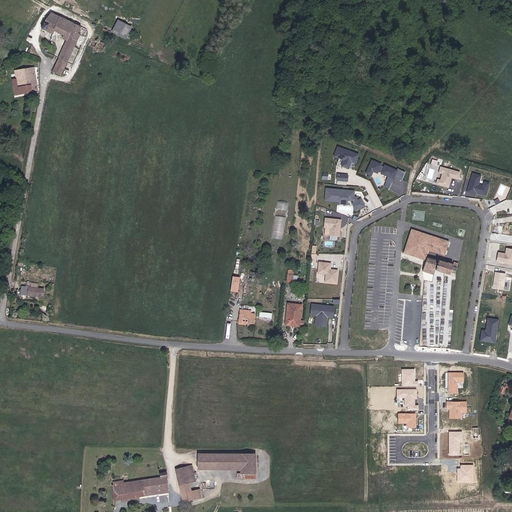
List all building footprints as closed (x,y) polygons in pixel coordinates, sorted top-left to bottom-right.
[(52,32),(54,29),(58,31),(62,23),(65,16),(51,10),(47,15),(42,27),(52,32)] [(131,17),(120,12),(115,24),(125,29),(131,17)] [(79,30),(82,24),(65,16),(62,23),(79,30)] [(62,23),(58,31),(63,33),(62,36),(66,38),(67,35),(77,40),(81,31),(79,30),(62,23)] [(66,38),(58,58),(67,62),(71,54),(77,40),(67,35),(66,38)] [(106,41),(93,35),(90,42),(103,48),(106,41)] [(67,62),(58,58),(52,70),(62,74),(67,62)] [(17,76),(12,76),(14,92),(37,89),(34,67),(16,69),(17,76)] [(358,155),(338,147),(334,156),(344,160),(341,166),(348,168),(351,160),(355,162),(358,155)] [(381,165),(372,160),(366,173),(371,176),(373,171),(378,173),(379,171),(382,173),(381,174),(388,177),(386,182),(391,184),(394,177),(402,181),(405,173),(398,169),(396,173),(393,172),(394,170),(385,165),(384,167),(381,166),(381,165)] [(455,177),(456,170),(437,165),(436,171),(439,172),(437,178),(435,178),(433,182),(446,185),(448,175),(455,177)] [(475,182),(478,173),(469,171),(464,190),(468,191),(468,189),(473,190),(482,193),(485,185),(480,184),(475,182)] [(351,195),(351,191),(326,188),(325,199),(339,201),(347,201),(347,200),(353,201),(354,202),(355,205),(353,206),(355,210),(364,206),(360,199),(357,201),(355,197),(353,197),(353,195),(351,195)] [(283,239),(288,202),(277,201),(272,237),(283,239)] [(338,227),(338,223),(339,223),(340,219),(324,217),(323,227),(329,227),(329,235),(338,236),(339,228),(338,227)] [(413,229),(411,236),(406,251),(422,256),(426,246),(430,247),(430,249),(445,254),(447,249),(450,240),(413,229)] [(511,263),(511,260),(511,252),(511,250),(511,248),(503,247),(502,252),(495,251),(493,260),(511,263)] [(455,274),(459,274),(461,265),(452,262),(452,265),(435,260),(427,258),(425,271),(428,272),(436,274),(438,270),(451,274),(451,273),(455,274)] [(328,271),(329,263),(318,262),(317,272),(325,273),(324,281),(335,282),(336,270),(331,269),(331,271),(328,271)] [(504,290),(506,274),(496,272),(493,288),(504,290)] [(233,275),(231,291),(239,291),(240,276),(233,275)] [(47,287),(22,284),(20,293),(45,296),(47,287)] [(301,304),(287,302),(285,324),(302,326),(303,321),(299,320),(301,304)] [(333,317),(334,307),(312,304),(311,315),(316,315),(315,323),(326,324),(327,317),(333,317)] [(252,312),(240,311),(239,324),(256,325),(257,316),(252,316),(252,312)] [(494,342),(498,320),(488,318),(486,330),(482,330),(480,340),(494,342)] [(413,381),(413,369),(401,369),(401,385),(416,385),(416,381),(413,381)] [(462,380),(462,372),(447,372),(447,392),(456,392),(456,381),(462,380)] [(413,398),(413,394),(415,394),(415,389),(396,389),(396,397),(403,397),(403,405),(406,405),(406,409),(417,409),(417,405),(413,405),(413,398)] [(465,411),(465,401),(445,401),(445,408),(450,408),(450,411),(448,411),(448,417),(460,417),(460,411),(465,411)] [(414,427),(414,413),(397,413),(397,422),(405,422),(405,427),(414,427)] [(458,454),(458,441),(461,441),(461,431),(448,431),(448,440),(449,440),(449,443),(448,443),(448,454),(458,454)] [(197,465),(244,468),(244,472),(259,473),(260,451),(187,447),(187,454),(197,454),(197,465)] [(198,481),(200,480),(195,464),(175,470),(179,485),(198,481)] [(472,481),(472,464),(460,465),(460,468),(462,468),(462,472),(457,472),(457,481),(472,481)] [(169,491),(165,472),(159,473),(159,476),(145,478),(117,483),(116,480),(114,481),(114,483),(109,484),(112,500),(121,499),(139,496),(169,491)] [(419,490),(419,488),(419,476),(402,476),(398,476),(398,474),(393,474),(393,476),(380,477),(380,489),(385,488),(385,491),(419,490)] [(191,489),(200,486),(198,481),(179,485),(185,504),(195,501),(191,489)]
